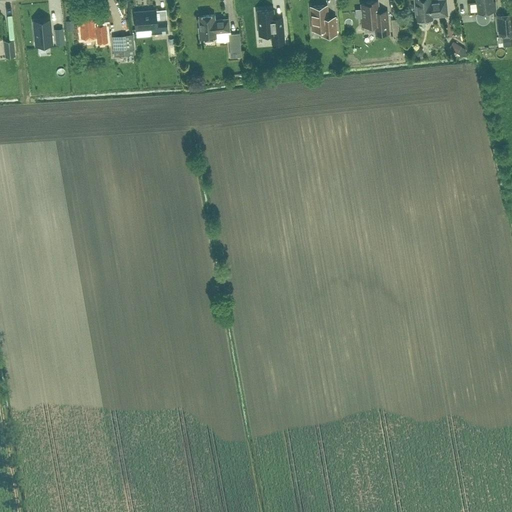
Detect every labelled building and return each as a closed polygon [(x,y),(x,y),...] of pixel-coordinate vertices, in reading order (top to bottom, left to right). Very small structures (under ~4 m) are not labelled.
[(378,11),(377,0),(365,1),(365,3),(361,3),(362,16),(360,16),(361,25),(374,24),(375,34),(388,33),(386,10),(378,11)] [(430,0),(414,0),(416,20),(432,18),(432,16),(446,15),(445,0),(435,0),(435,2),(430,2),(430,0)] [(491,2),(491,0),(476,0),(477,13),(478,13),(476,13),(476,18),(477,20),(478,22),(481,23),(483,23),(485,23),(487,21),(488,19),(488,17),(488,12),(495,11),(494,2),(491,2)] [(312,30),(320,29),(321,35),(336,34),(334,16),(326,17),(325,5),(326,5),(326,4),(310,6),(311,6),(313,29),(312,29),(312,30)] [(95,19),(94,9),(82,11),(82,12),(79,13),(81,38),(97,36),(97,42),(106,41),(105,24),(94,25),(94,19),(95,19)] [(135,29),(151,27),(152,34),(167,32),(166,19),(156,19),(155,9),(133,11),(135,29)] [(272,9),(256,10),(258,34),(271,33),(272,43),(284,42),(282,17),(273,18),(272,9)] [(213,14),(199,15),(200,27),(198,27),(199,38),(205,37),(205,39),(206,41),(210,40),(211,39),(211,36),(215,36),(215,31),(218,31),(219,32),(223,31),(224,30),(229,30),(228,18),(216,19),(216,20),(214,21),(213,14)] [(497,15),(499,32),(499,35),(511,33),(511,32),(510,14),(497,15)] [(52,43),(50,19),(33,21),(35,45),(52,43)] [(62,28),(55,29),(56,43),(63,43),(62,28)] [(241,55),(239,32),(228,33),(230,56),(241,55)] [(134,54),(132,34),(111,35),(113,56),(134,54)] [(502,46),(511,45),(511,40),(511,36),(501,37),(502,46)] [(15,55),(14,45),(13,39),(5,40),(5,46),(6,56),(15,55)] [(448,48),(456,53),(461,46),(452,40),(448,48)]
